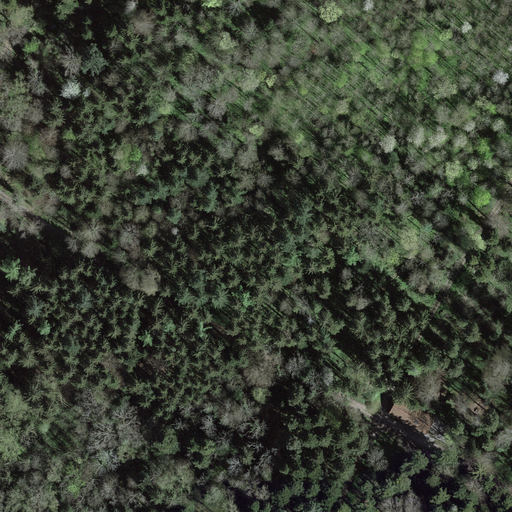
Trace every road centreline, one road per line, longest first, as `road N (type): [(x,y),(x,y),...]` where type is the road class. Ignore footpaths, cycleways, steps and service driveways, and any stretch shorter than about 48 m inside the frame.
road 1 (track): [(0,192),(511,492)]
road 2 (track): [(511,192),(481,232),(381,416),(348,511)]
